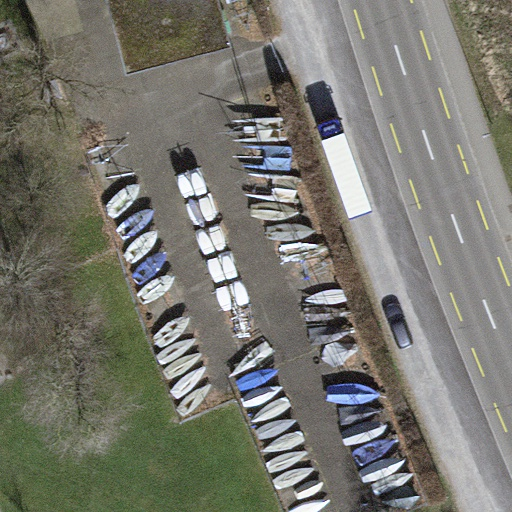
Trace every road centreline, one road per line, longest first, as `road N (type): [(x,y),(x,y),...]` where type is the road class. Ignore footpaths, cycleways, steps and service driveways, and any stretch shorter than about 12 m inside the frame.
road 1 (unknown): [(224,55),(377,469)]
road 2 (primary): [(511,363),(381,0)]
road 3 (unknown): [(224,55),(195,68),(185,116),(248,328)]
